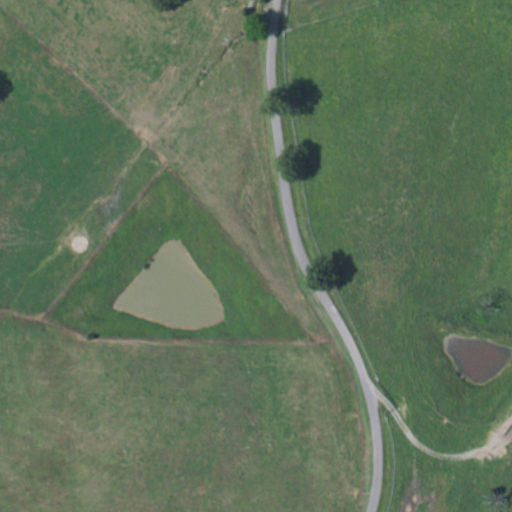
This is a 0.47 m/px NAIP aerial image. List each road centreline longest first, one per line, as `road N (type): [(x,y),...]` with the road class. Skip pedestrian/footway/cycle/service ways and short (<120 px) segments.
road 1 (residential): [(368,511),(377,464),(362,373),(303,263),(280,170),(272,92),(278,0)]
road 2 (residential): [(374,423),(437,475),(497,472),(511,449)]
